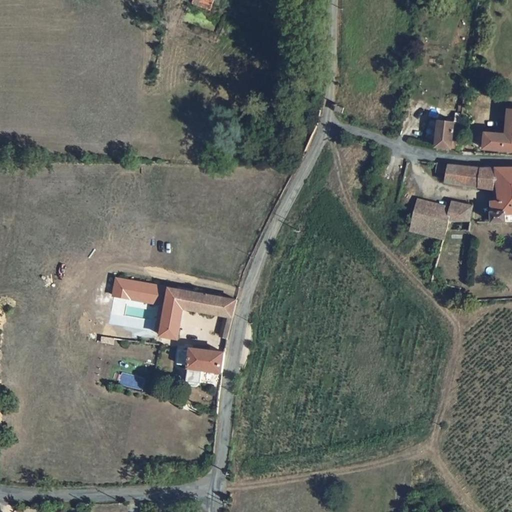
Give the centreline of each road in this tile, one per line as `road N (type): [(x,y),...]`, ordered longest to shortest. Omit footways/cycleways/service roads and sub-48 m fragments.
road 1 (unclassified): [(324,126),(248,286),(214,487)]
road 2 (unclassified): [(214,487),(0,492)]
road 3 (unclassified): [(324,126),(440,156),(511,161)]
road 4 (unclassified): [(333,0),(324,126)]
